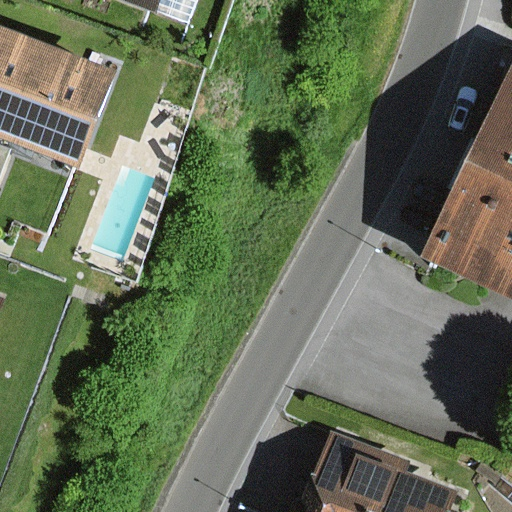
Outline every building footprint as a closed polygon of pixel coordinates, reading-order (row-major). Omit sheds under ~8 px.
[(124,0),(191,25),(200,0),(124,0)] [(121,72),(0,25),(0,185),(13,152),(0,146),(0,139),(82,171),(121,72)] [(511,298),(511,66),(423,256),(511,298)] [(128,239),(107,232),(96,261),(117,269),(128,239)] [(337,431),(306,511),(453,511),(462,490),(404,469),(409,458),(337,431)]
